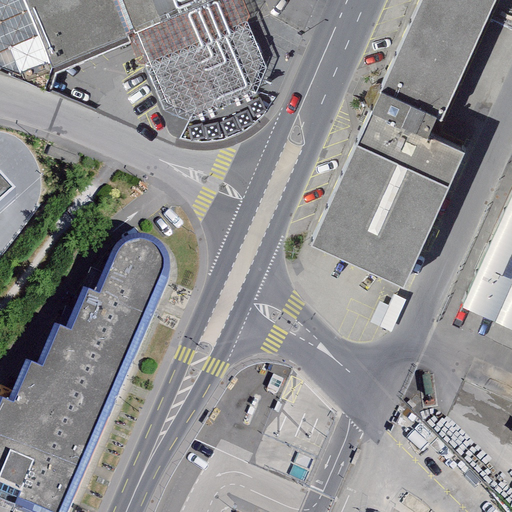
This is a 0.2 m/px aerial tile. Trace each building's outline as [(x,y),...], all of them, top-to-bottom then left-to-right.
[(0,0),(0,65),(28,78),(220,0),(0,0)] [(422,0),(314,237),(408,279),(440,209),(471,142),(442,129),(501,0),(422,0)] [(246,22),(145,61),(157,100),(191,115),(253,92),(264,65),(246,22)] [(0,210),(22,192),(0,166),(0,210)] [(511,192),(462,301),(511,323),(511,192)] [(0,496),(6,499),(39,511),(64,511),(173,267),(171,253),(158,243),(141,242),(127,249),(104,297),(89,292),(74,334),(63,328),(44,368),(33,363),(17,406),(2,400),(0,405),(0,496)]
